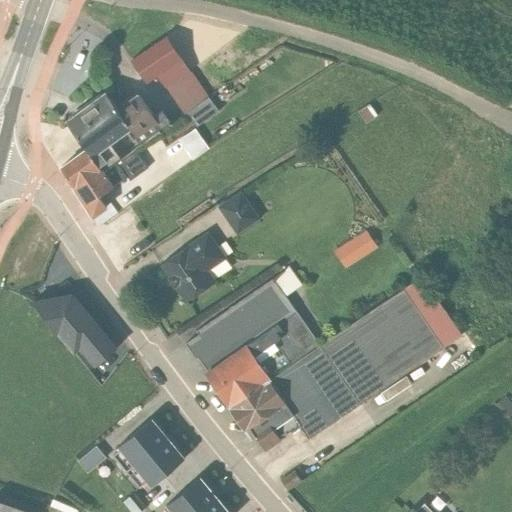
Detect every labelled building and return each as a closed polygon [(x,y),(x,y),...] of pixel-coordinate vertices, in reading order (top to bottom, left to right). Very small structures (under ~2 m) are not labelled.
[(167,88),(190,72),(166,36),(131,60),(146,83),(157,77),(158,78),(165,89),(167,88)] [(182,111),(183,112),(207,97),(190,72),(167,88),(182,111)] [(66,122),(86,150),(101,174),(121,160),(109,142),(128,129),(115,108),(105,94),(105,93),(66,122)] [(128,129),(140,146),(177,118),(174,114),(168,118),(161,109),(152,115),(137,93),(115,108),(128,129)] [(187,111),(196,125),(217,112),(208,98),(187,111)] [(61,168),(92,218),(106,207),(99,196),(128,177),(130,179),(146,168),(134,150),(121,160),(101,174),(86,150),(61,168)] [(259,219),(241,191),(217,206),(236,235),(259,219)] [(347,266),(381,245),(370,226),(336,247),(347,266)] [(160,265),(185,302),(215,282),(208,271),(226,258),(207,231),(207,232),(160,265)] [(289,269),(288,268),(196,332),(195,332),(197,335),(184,344),(195,359),(197,358),(207,372),(205,373),(229,409),(319,347),(285,297),(301,286),(289,269)] [(71,296),(32,303),(74,353),(79,349),(94,367),(115,350),(71,296)] [(307,440),(358,406),(319,347),(229,410),(251,439),(255,438),(264,452),(265,452),(298,429),(307,440)] [(119,450),(112,456),(138,488),(145,482),(150,487),(183,459),(151,420),(117,448),(119,450)] [(294,473),(280,481),(287,491),(300,482),(294,473)] [(168,511),(227,511),(199,478),(165,506),(169,511),(168,511)] [(0,511),(27,511),(0,502),(0,511)]
